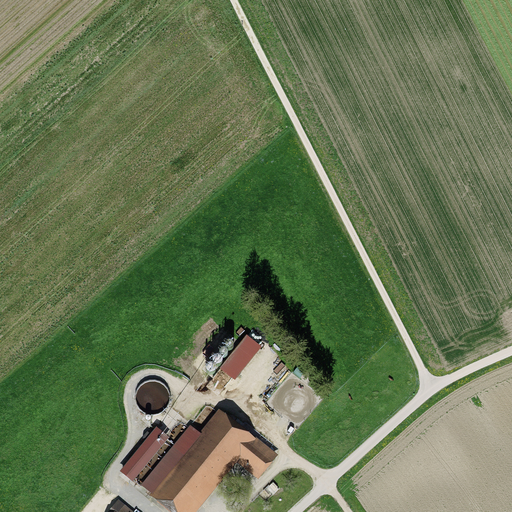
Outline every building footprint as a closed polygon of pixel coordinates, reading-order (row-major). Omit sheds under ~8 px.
[(233,349),(234,346),(232,343),(229,342),(226,344),(225,347),(227,350),(230,351),(233,349)] [(227,356),(228,353),(226,350),(223,349),(220,351),(219,354),(221,357),(224,358),(227,356)] [(221,365),(223,362),(221,358),(218,356),(214,357),(212,361),(214,364),(217,366),(221,365)] [(214,373),(216,370),(215,366),(211,364),(208,366),(206,369),(207,373),(210,374),(214,373)] [(273,457),(219,413),(200,437),(189,428),(143,484),(177,511),(183,511),(232,453),(259,475),(273,457)] [(130,511),(118,502),(109,511),(130,511)]
